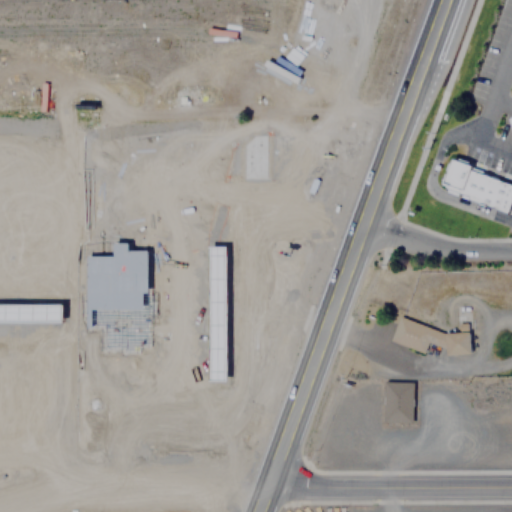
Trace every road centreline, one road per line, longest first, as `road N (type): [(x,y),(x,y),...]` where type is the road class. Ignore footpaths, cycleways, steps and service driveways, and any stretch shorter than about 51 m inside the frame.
road 1 (trunk): [(264,511),(450,0)]
road 2 (tertiary): [(275,483),(94,486),(7,511)]
road 3 (tertiary): [(275,483),(511,484)]
